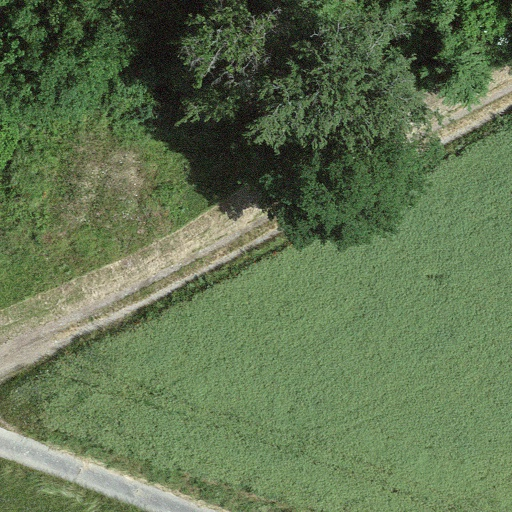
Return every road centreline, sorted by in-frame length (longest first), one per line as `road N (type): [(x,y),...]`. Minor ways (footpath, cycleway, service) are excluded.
road 1 (track): [(0,370),(313,213),(511,92)]
road 2 (track): [(0,452),(160,511)]
